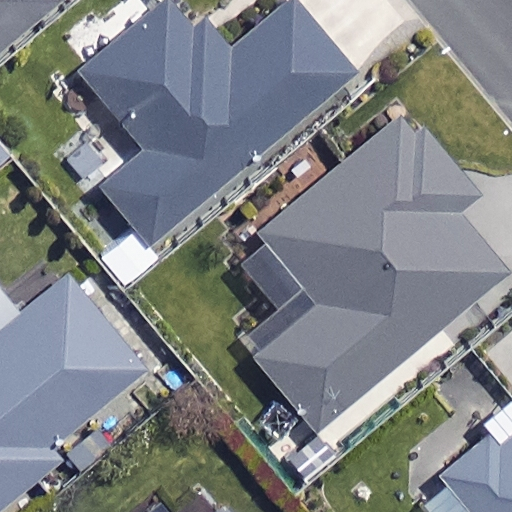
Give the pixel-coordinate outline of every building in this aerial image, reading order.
[(0,0),(0,53),(61,0),(0,0)] [(285,0),(225,51),(182,0),(171,0),(84,72),(148,150),(100,190),(145,244),(352,74),(290,0),(285,0)] [(476,199),(403,112),(262,230),(321,301),(255,357),(316,430),(505,272),(457,215),(476,199)] [(145,369),(68,276),(0,332),(0,509),(68,453),(58,441),(145,369)] [(511,511),(511,419),(442,478),(470,511),(511,511)]
